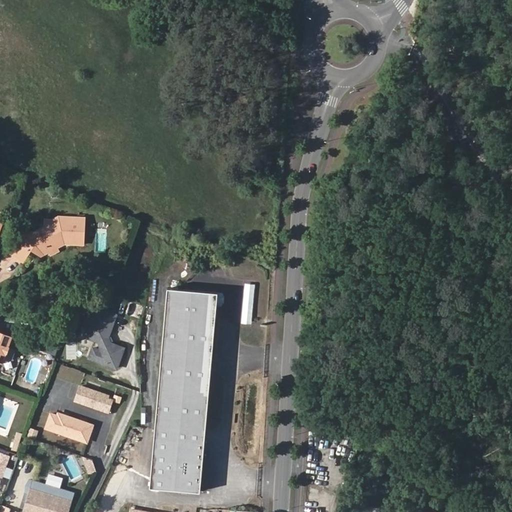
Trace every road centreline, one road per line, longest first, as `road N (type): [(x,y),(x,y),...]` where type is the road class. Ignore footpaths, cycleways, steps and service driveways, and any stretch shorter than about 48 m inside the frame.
road 1 (secondary): [(334,79),(301,206),(282,511)]
road 2 (unknown): [(80,511),(138,388),(128,320)]
